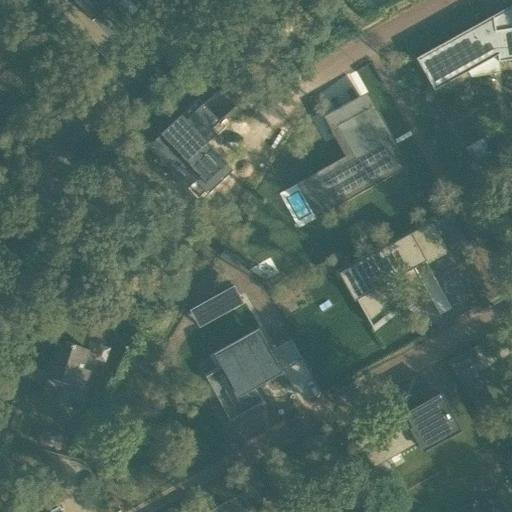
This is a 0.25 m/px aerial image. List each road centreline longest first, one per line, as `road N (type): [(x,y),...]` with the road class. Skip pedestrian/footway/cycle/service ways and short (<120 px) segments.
road 1 (residential): [(124,511),(511,310)]
road 2 (tertiary): [(0,295),(47,146),(196,0)]
road 3 (residential): [(313,58),(425,0)]
